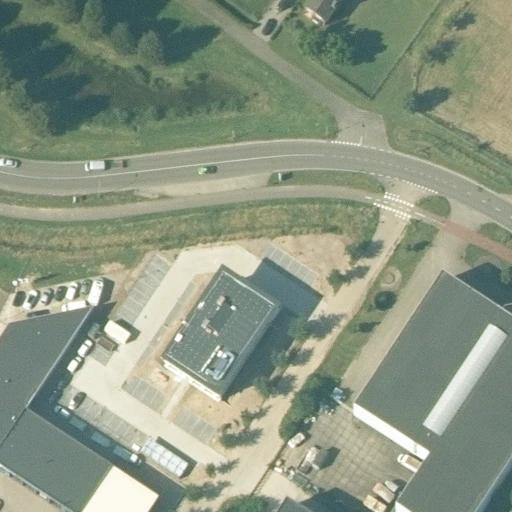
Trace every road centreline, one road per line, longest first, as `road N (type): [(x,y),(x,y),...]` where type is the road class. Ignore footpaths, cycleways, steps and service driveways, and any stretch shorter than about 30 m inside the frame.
road 1 (tertiary): [(413,172),(321,155),(71,178),(0,171)]
road 2 (unclassified): [(203,511),(401,207),(413,172)]
